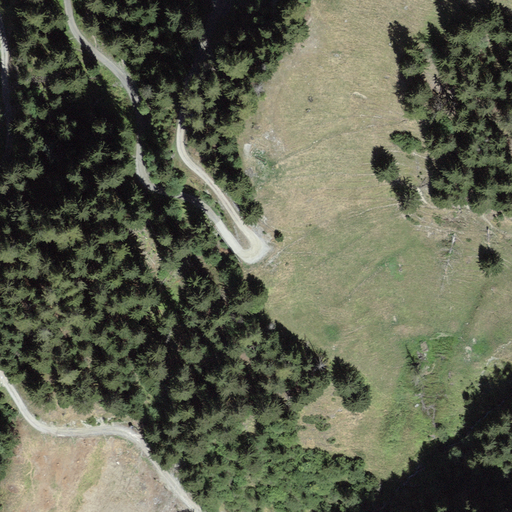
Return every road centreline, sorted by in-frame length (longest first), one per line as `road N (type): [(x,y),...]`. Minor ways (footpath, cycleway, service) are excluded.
road 1 (track): [(68,0),(75,31),(138,104),(139,173),(151,188),(195,203),(243,258),(258,254),(177,148),(223,0)]
road 2 (track): [(200,511),(136,436),(111,426),(64,432),(34,424),(0,377)]
road 3 (track): [(0,170),(8,156),(0,22)]
